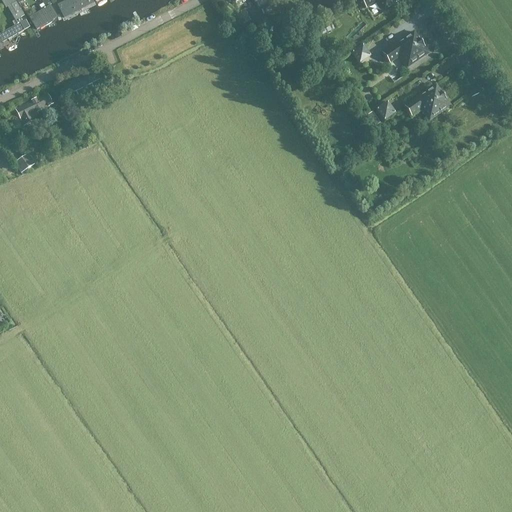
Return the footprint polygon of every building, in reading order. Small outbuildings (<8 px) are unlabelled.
[(24,17),(14,0),(3,0),(0,2),(5,10),(7,8),(16,25),(22,22),(20,19),(24,17)] [(40,0),(43,4),(39,7),(42,12),(47,8),(51,5),(47,0),(40,0)] [(94,5),(92,0),(70,0),(57,6),(64,20),(94,5)] [(260,16),(255,4),(253,0),(249,0),(247,1),(251,8),(246,10),(251,21),(260,16)] [(404,0),(360,0),(367,9),(377,2),(385,14),(404,0)] [(58,19),(50,7),(29,19),(36,31),(58,19)] [(30,29),(26,21),(0,35),(0,41),(2,44),(30,29)] [(429,55),(414,33),(383,55),(390,64),(400,58),(408,69),(429,55)] [(360,64),(370,57),(362,47),(352,54),(360,64)] [(91,85),(104,79),(98,67),(60,85),(66,97),(76,93),(79,100),(95,92),(91,85)] [(451,108),(436,86),(405,108),(412,117),(422,111),(430,122),(451,108)] [(62,100),(58,92),(48,97),(47,94),(15,110),(24,127),(35,121),(33,116),(53,106),(52,105),(62,100)] [(395,114),(387,104),(377,111),(384,122),(395,114)] [(375,127),(380,124),(372,113),(368,116),(375,127)] [(21,175),(35,165),(29,155),(14,165),(21,175)]
